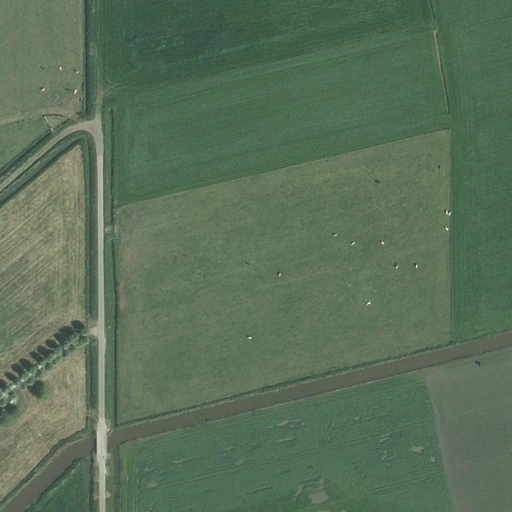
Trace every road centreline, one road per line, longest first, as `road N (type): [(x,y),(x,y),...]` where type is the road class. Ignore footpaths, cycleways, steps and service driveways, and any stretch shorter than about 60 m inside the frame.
road 1 (unclassified): [(102,511),(97,127)]
road 2 (track): [(90,0),(97,127)]
road 3 (track): [(0,184),(66,128),(81,121),(97,127)]
